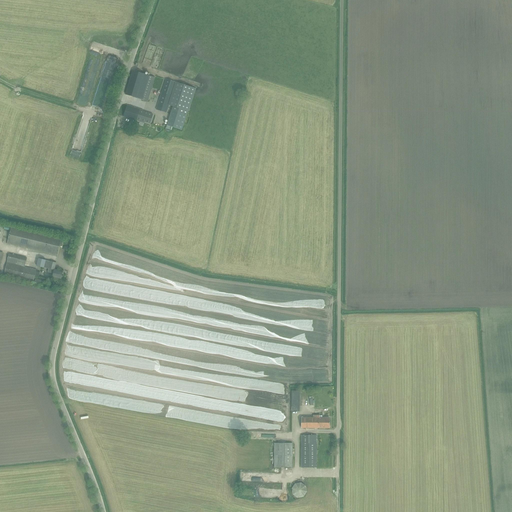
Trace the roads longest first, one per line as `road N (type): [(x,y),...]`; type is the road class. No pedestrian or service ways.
road 1 (tertiary): [(104,511),(52,366),(112,122),(152,0)]
road 2 (unclassified): [(337,475),(341,0)]
